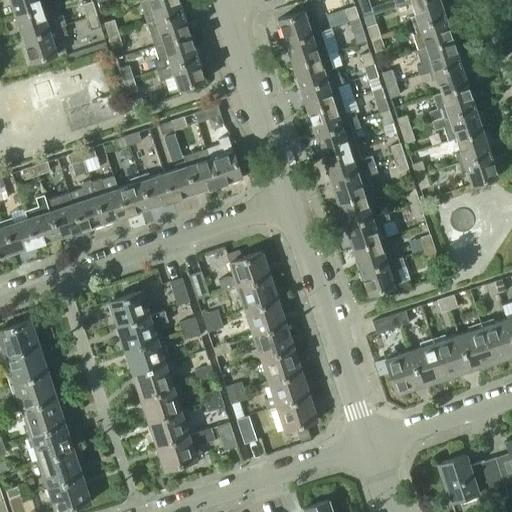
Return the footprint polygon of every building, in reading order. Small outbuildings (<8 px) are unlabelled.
[(9,0),(14,15),(41,6),(38,0),(9,0)] [(138,0),(146,22),(150,20),(181,10),(178,0),(138,0)] [(392,0),(371,7),(368,0),(358,0),(363,16),(410,1),(411,0),(392,0)] [(409,16),(412,25),(444,15),(439,0),(411,0),(410,1),(414,14),(409,16)] [(86,16),(96,13),(92,1),(82,4),(86,16)] [(345,9),(349,21),(359,18),(354,5),(345,9)] [(22,37),(64,24),(66,24),(63,13),(44,19),(41,6),(14,15),(22,37)] [(277,19),(285,42),(320,30),(313,7),(304,10),(277,19)] [(181,10),(150,20),(146,22),(154,45),(162,42),(189,33),(181,10)] [(90,29),(100,26),(96,13),(86,16),(90,29)] [(371,39),(381,35),(374,13),(364,16),(371,39)] [(417,48),(425,46),(451,37),(444,15),(412,25),(415,34),(413,35),(417,48)] [(353,33),(363,30),(359,18),(349,21),(353,33)] [(118,31),(114,19),(105,22),(108,35),(118,31)] [(64,24),(22,37),(29,61),(56,52),(51,39),(67,34),(64,24)] [(285,42),(292,64),(328,53),(320,30),(285,42)] [(122,44),(118,31),(108,35),(112,47),(122,44)] [(156,69),(197,56),(189,33),(162,42),(167,55),(163,57),(163,58),(153,62),(156,69)] [(385,48),(381,35),(371,39),(375,51),(385,48)] [(419,74),(428,71),(459,61),(451,37),(425,46),(417,48),(416,49),(420,62),(415,63),(419,74)] [(364,67),(374,63),(369,51),(360,54),(364,67)] [(292,64),(300,87),(340,74),(337,65),(332,66),(328,53),(292,64)] [(158,76),(168,72),(169,75),(173,74),(178,88),(204,79),(197,56),(156,69),(158,76)] [(436,79),(440,92),(466,83),(459,61),(428,71),(431,80),(436,79)] [(368,79),(378,76),(374,63),(364,67),(368,79)] [(123,80),(133,77),(129,65),(119,68),(123,80)] [(386,84),(395,80),(400,79),(397,70),(392,71),(392,69),(382,72),(386,84)] [(300,87),(307,110),(341,99),(337,86),(343,84),(340,74),(300,87)] [(137,90),(133,77),(123,80),(127,93),(137,90)] [(395,80),(386,84),(390,97),(400,94),(395,80)] [(432,120),(474,106),(466,83),(440,92),(444,105),(428,110),(432,120)] [(389,109),(385,97),(375,100),(379,112),(389,109)] [(307,110),(315,133),(357,119),(354,110),(346,113),(341,99),(307,110)] [(217,104),(195,112),(198,121),(220,114),(217,104)] [(450,125),(455,137),(481,129),(474,106),(432,120),(435,130),(450,125)] [(387,135),(396,132),(389,109),(379,112),(387,135)] [(401,130),(411,127),(407,114),(397,118),(401,130)] [(187,125),(183,115),(171,119),(174,129),(187,125)] [(174,129),(171,119),(158,123),(161,133),(174,129)] [(315,133),(322,156),(357,145),(352,131),(360,129),(357,119),(315,133)] [(411,127),(401,130),(405,142),(415,139),(411,127)] [(481,129),(455,137),(459,151),(454,152),(457,162),(489,152),(481,129)] [(138,130),(126,134),(129,144),(141,140),(138,130)] [(129,144),(126,134),(113,138),(116,148),(129,144)] [(209,157),(217,184),(241,176),(228,135),(218,139),(220,143),(206,148),(209,157)] [(404,155),(400,142),(390,145),(394,158),(404,155)] [(96,155),(92,145),(80,149),(83,159),(96,155)] [(322,156),(330,179),(374,164),(371,154),(361,158),(357,145),(322,156)] [(83,159),(80,149),(67,153),(71,163),(83,159)] [(497,175),(489,152),(457,162),(460,171),(465,170),(470,184),(497,175)] [(184,159),(195,191),(217,184),(209,157),(196,161),(194,155),(184,159)] [(399,170),(407,168),(408,167),(404,155),(394,158),(399,170)] [(163,172),(172,199),(195,191),(184,159),(175,162),(177,167),(163,172)] [(47,160),(35,164),(38,174),(50,170),(47,160)] [(426,172),(422,160),(412,163),(416,176),(426,172)] [(38,174),(35,164),(22,169),(25,178),(38,174)] [(374,164),(330,179),(337,201),(372,190),(368,177),(377,174),(374,164)] [(138,174),(149,206),(172,199),(163,172),(151,176),(148,171),(138,174)] [(426,172),(416,176),(420,188),(430,185),(426,172)] [(130,182),(117,187),(126,214),(149,206),(138,174),(129,178),(130,182)] [(103,185),(92,189),(103,221),(126,214),(117,187),(104,191),(103,185)] [(419,200),(415,188),(405,191),(409,203),(419,200)] [(85,197),(72,201),(81,229),(103,221),(92,189),(83,191),(85,197)] [(337,201),(344,224),(375,214),(372,205),(376,203),(372,190),(337,201)] [(38,212),(26,216),(35,244),(57,236),(47,204),(46,204),(43,194),(33,198),(38,212)] [(423,213),(419,200),(409,203),(413,216),(423,213)] [(81,229),(72,201),(59,205),(57,201),(47,204),(57,236),(81,229)] [(386,211),(375,214),(344,224),(352,247),(378,238),(386,236),(382,222),(389,220),(386,211)] [(35,244),(26,216),(13,220),(11,216),(1,219),(12,251),(35,244)] [(0,254),(12,251),(1,219),(0,219),(0,254)] [(434,246),(430,233),(420,236),(424,249),(434,246)] [(352,247),(359,269),(391,259),(387,250),(383,252),(378,238),(352,247)] [(428,262),(437,259),(438,259),(434,246),(424,249),(428,262)] [(221,290),(236,284),(268,274),(260,250),(229,260),(232,272),(217,277),(221,290)] [(402,256),(391,259),(359,269),(367,293),(393,285),(402,282),(398,268),(405,265),(402,256)] [(209,294),(201,269),(188,274),(196,298),(209,294)] [(244,308),(275,298),(268,274),(236,284),(244,308)] [(189,300),(181,276),(169,280),(177,304),(189,300)] [(502,278),(494,281),(498,293),(506,290),(502,278)] [(498,293),(494,281),(485,283),(489,295),(498,293)] [(116,324),(148,314),(140,289),(108,300),(116,324)] [(458,306),(454,294),(445,297),(449,308),(458,306)] [(449,308),(445,297),(437,299),(441,311),(449,308)] [(283,322),(275,298),(244,308),(252,332),(283,322)] [(202,314),(205,323),(221,317),(218,308),(202,314)] [(116,324),(124,348),(156,337),(151,324),(166,319),(163,309),(148,314),(116,324)] [(409,322),(405,309),(396,312),(400,325),(409,322)] [(400,325),(396,312),(372,320),(376,332),(400,325)] [(182,330),(198,325),(195,316),(179,322),(182,330)] [(0,327),(0,343),(4,355),(39,343),(31,317),(0,327)] [(224,326),(221,317),(205,323),(208,331),(224,326)] [(511,339),(505,318),(481,326),(492,361),(511,354),(511,339)] [(291,346),(283,322),(252,332),(257,346),(251,348),(254,358),(260,356),(260,357),(291,346)] [(201,333),(198,325),(182,330),(185,339),(201,333)] [(481,326),(456,334),(468,369),(492,361),(481,326)] [(444,377),(468,369),(456,334),(432,342),(444,377)] [(164,361),(156,337),(124,348),(132,372),(164,361)] [(231,349),(229,341),(212,347),(215,355),(231,349)] [(444,377),(432,342),(408,349),(420,385),(444,377)] [(48,370),(39,343),(4,355),(13,382),(48,370)] [(260,357),(268,380),(299,370),(291,346),(260,357)] [(395,393),(420,385),(408,349),(384,357),(395,393)] [(132,372),(140,396),(172,386),(164,361),(132,372)] [(213,372),(210,364),(194,369),(197,377),(213,372)] [(48,370),(13,382),(21,407),(56,396),(48,370)] [(267,407),(276,404),(307,393),(299,370),(268,380),(273,395),(264,398),(267,407)] [(225,386),(228,394),(244,389),(241,380),(225,386)] [(140,396),(148,420),(180,410),(172,386),(140,396)] [(205,402),(221,397),(218,388),(202,393),(205,402)] [(228,394),(231,403),(247,397),(244,389),(228,394)] [(307,393),(276,404),(284,428),(315,418),(307,393)] [(56,396),(21,407),(29,433),(64,421),(56,396)] [(224,406),(221,397),(205,402),(208,411),(224,406)] [(148,420),(156,444),(188,433),(180,410),(148,420)] [(257,439),(249,414),(236,418),(244,443),(257,439)] [(64,421),(29,433),(38,459),(73,448),(64,421)] [(210,426),(188,433),(156,444),(164,468),(196,458),(191,443),(192,442),(193,444),(219,435),(224,449),(236,445),(228,421),(211,427),(210,426)] [(301,441),(311,438),(306,425),(296,428),(301,441)] [(509,451),(494,456),(507,494),(511,491),(511,437),(505,440),(509,451)] [(38,459),(46,485),(81,473),(73,448),(38,459)] [(507,494),(494,456),(468,464),(465,454),(437,463),(450,500),(476,491),(479,502),(507,494)] [(90,499),(81,473),(46,485),(55,511),(90,499)] [(20,493),(18,485),(5,489),(8,497),(20,493)] [(26,511),(20,493),(8,497),(12,511),(26,511)] [(332,511),(328,499),(302,507),(303,511),(332,511)]
